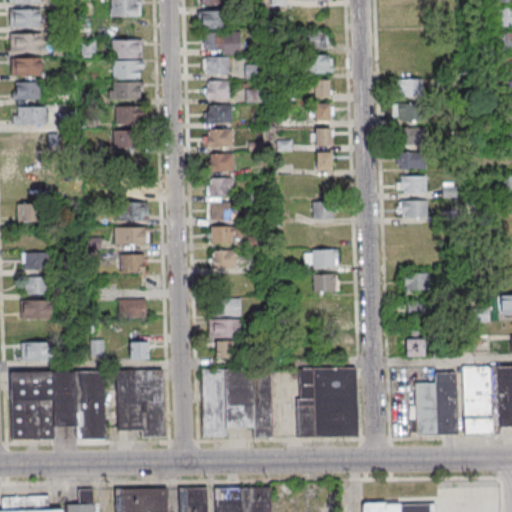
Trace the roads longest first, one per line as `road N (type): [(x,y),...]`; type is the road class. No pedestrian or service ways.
road 1 (tertiary): [(511,458),(0,464)]
road 2 (residential): [(185,462),(170,0)]
road 3 (residential): [(377,460),(361,0)]
